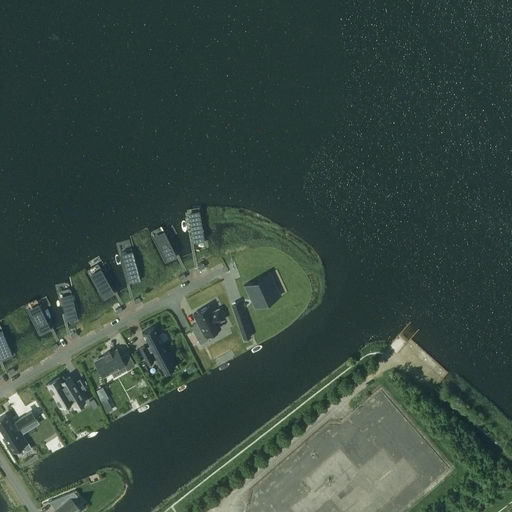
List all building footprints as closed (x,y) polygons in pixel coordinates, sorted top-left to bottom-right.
[(204,240),(199,210),(187,212),(193,242),(204,240)] [(166,261),(176,255),(163,229),(152,234),(166,261)] [(140,279),(132,250),(121,253),(129,282),(140,279)] [(100,266),(89,272),(104,298),(115,292),(100,266)] [(254,308),(280,296),(269,273),(244,285),(254,308)] [(59,291),(66,320),(77,317),(70,289),(59,291)] [(38,302),(27,307),(40,334),(51,328),(38,302)] [(201,310),(193,314),(198,322),(191,326),(200,343),(208,339),(205,335),(220,328),(217,322),(224,319),(219,308),(212,312),(208,306),(201,310)] [(243,339),(251,336),(244,316),(236,319),(243,339)] [(155,325),(143,332),(150,346),(146,347),(146,348),(145,345),(139,348),(147,364),(153,362),(148,352),(152,350),(163,373),(175,367),(155,325)] [(0,327),(0,356),(1,360),(12,355),(1,327),(0,327)] [(130,375),(137,371),(131,358),(124,362),(120,355),(113,359),(112,356),(105,360),(107,362),(98,367),(106,381),(127,370),(130,375)] [(72,402),(82,396),(70,375),(61,380),(58,375),(46,383),(59,404),(69,398),(72,402)] [(102,387),(96,390),(101,401),(106,398),(108,397),(102,387)] [(94,398),(89,401),(93,409),(98,405),(94,398)] [(101,401),(103,406),(109,403),(107,398),(101,401)] [(5,414),(0,416),(0,430),(14,452),(25,445),(16,430),(19,428),(20,429),(37,418),(32,410),(15,420),(15,422),(12,424),(5,414)] [(69,496),(67,494),(49,501),(55,508),(69,496)] [(79,511),(81,511),(71,499),(70,498),(56,510),(53,511),(79,511)]
